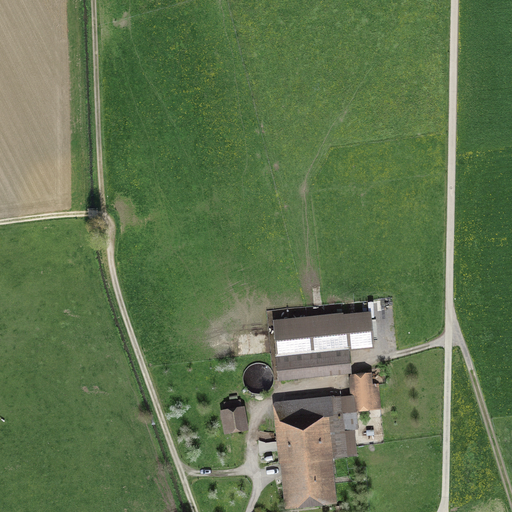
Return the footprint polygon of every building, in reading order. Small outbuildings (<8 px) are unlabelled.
[(369,315),(273,325),(277,360),(278,374),(349,367),(347,354),(373,351),(369,315)] [(268,392),(272,388),(274,384),(275,379),(274,374),(271,369),(267,366),(263,364),(258,363),(252,364),(248,367),(244,371),(243,377),(243,382),(245,387),(248,391),(253,394),(258,395),(263,394),(268,392)] [(351,399),(352,415),(380,413),(377,389),(371,389),(370,377),(349,379),(351,399)] [(327,421),(331,455),(355,452),(353,436),(344,437),(342,417),(352,415),(351,399),(283,405),(285,425),(327,421)] [(244,410),(221,414),(225,436),(248,433),(244,410)] [(327,421),(285,425),(292,502),(326,498),(323,456),(331,455),(327,421)]
